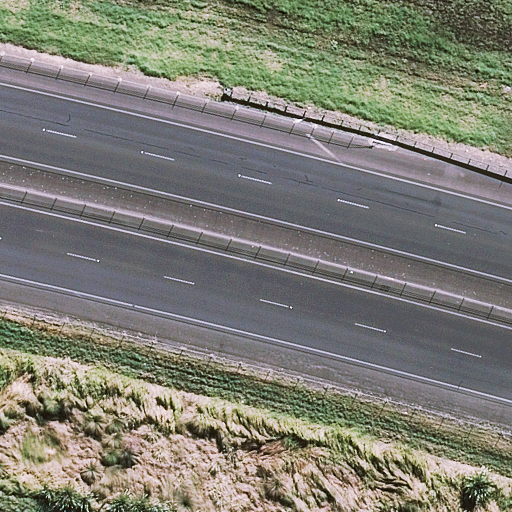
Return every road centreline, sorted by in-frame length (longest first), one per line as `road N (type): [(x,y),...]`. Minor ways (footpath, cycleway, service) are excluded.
road 1 (motorway): [(0,115),(511,244)]
road 2 (motorway): [(511,338),(0,209)]
